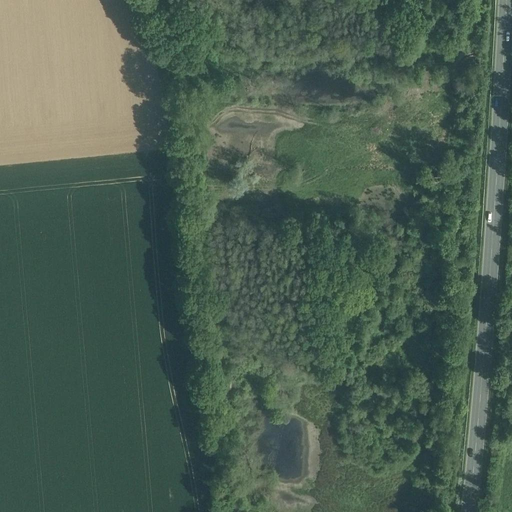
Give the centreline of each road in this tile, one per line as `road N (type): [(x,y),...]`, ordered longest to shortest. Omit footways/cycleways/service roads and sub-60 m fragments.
road 1 (track): [(233,511),(204,403),(170,102),(141,0)]
road 2 (primary): [(506,0),(471,511)]
